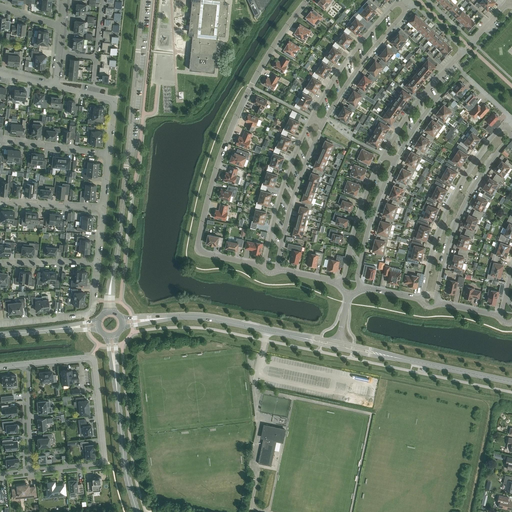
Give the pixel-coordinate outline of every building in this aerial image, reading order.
[(192,0),(189,32),(194,32),(194,35),(193,35),(189,69),(214,72),(218,37),(217,37),(217,35),(225,36),(228,4),(223,3),(223,1),(225,1),(224,0),(200,0),(200,1),(192,0)] [(319,0),(318,3),(324,9),(331,0),(319,0)] [(364,9),(372,16),(375,13),(374,13),(376,11),(374,10),(377,7),(370,0),(367,0),(366,2),(368,4),(364,9)] [(448,11),(455,3),(451,0),(450,0),(444,7),(447,9),(448,11)] [(491,6),(484,0),(482,0),(482,1),(480,0),(478,0),(474,5),(479,9),(483,5),(488,10),(490,7),(491,6)] [(452,15),(459,7),(455,3),(448,11),(450,12),(452,15)] [(106,7),(105,15),(109,15),(109,18),(120,19),(121,13),(114,13),(114,8),(106,7)] [(456,18),(463,11),(459,7),(452,15),(454,17),(455,16),(456,18)] [(322,17),(312,9),(309,14),(308,13),(308,14),(306,17),(307,18),(305,20),(313,27),(322,17)] [(363,16),(368,20),(369,18),(370,19),(372,16),(364,9),(360,13),(359,12),(357,15),(361,19),(363,16)] [(460,22),(467,14),(463,11),(456,18),(458,19),(458,20),(460,22)] [(413,25),(420,18),(417,15),(417,16),(415,14),(413,16),(412,15),(413,14),(412,14),(409,18),(411,19),(409,21),(413,25)] [(464,25),(471,18),(467,14),(460,22),(462,24),(463,24),(464,25)] [(361,19),(357,15),(355,17),(356,18),(352,23),(360,30),(363,27),(362,27),(364,25),(360,21),(361,19)] [(0,29),(4,30),(4,29),(9,29),(10,22),(5,22),(5,18),(0,17),(0,29)] [(420,18),(413,25),(417,29),(423,22),(422,20),(420,18)] [(471,18),(464,25),(468,29),(470,27),(471,28),(471,29),(472,29),(475,25),(474,25),(473,24),(475,22),(471,18)] [(104,26),(108,27),(107,30),(119,31),(120,25),(114,24),(114,20),(115,20),(105,19),(104,26)] [(423,22),(417,29),(421,32),(428,25),(425,23),(423,22)] [(25,24),(18,23),(18,26),(12,26),(11,35),(17,35),(17,34),(24,35),(25,24)] [(352,30),(356,34),(358,32),(360,30),(352,23),(348,27),(347,26),(345,29),(350,33),(352,30)] [(295,33),(296,34),(294,37),(303,43),(311,31),(300,24),(297,30),(296,29),(297,30),(295,33)] [(428,25),(421,32),(425,36),(431,29),(430,28),(430,27),(428,25)] [(344,32),(340,37),(349,44),(351,41),(351,40),(352,38),(348,35),(350,33),(345,29),(343,31),(344,32)] [(431,29),(425,36),(429,40),(436,32),(433,30),(431,29)] [(103,38),(106,38),(106,41),(118,43),(118,37),(111,36),(112,31),(104,30),(103,38)] [(395,37),(403,45),(410,38),(405,34),(403,36),(398,32),(396,35),(395,35),(395,36),(396,36),(395,37)] [(436,32),(429,40),(433,43),(439,36),(438,35),(438,34),(436,32)] [(439,36),(433,43),(437,47),(444,40),(441,37),(441,38),(439,36)] [(47,40),(48,38),(37,37),(36,37),(35,43),(33,43),(33,46),(39,47),(39,44),(47,45),(47,43),(48,43),(48,40),(47,40)] [(340,45),(345,48),(346,46),(347,46),(349,44),(340,37),(337,41),(336,41),(334,43),(339,47),(340,45)] [(392,47),(397,52),(399,49),(403,45),(395,37),(394,38),(393,38),(392,38),(390,41),(394,45),(392,47)] [(444,40),(437,47),(441,51),(447,44),(446,42),(444,40)] [(300,48),(289,41),(286,46),(285,46),(286,46),(284,49),(285,50),(283,53),(293,59),(300,48)] [(102,49),(105,50),(105,53),(117,54),(117,48),(110,47),(110,43),(103,42),(102,49)] [(329,52),(338,58),(340,55),(341,53),(337,49),(339,47),(334,43),(332,46),(333,47),(329,52)] [(448,54),(451,51),(451,50),(451,51),(450,49),(451,48),(447,44),(441,51),(445,55),(447,52),(448,54)] [(383,51),(390,57),(394,53),(395,54),(397,52),(392,47),(391,49),(386,46),(386,45),(383,48),(383,49),(383,50),(384,50),(383,51)] [(10,65),(13,65),(14,55),(14,53),(8,52),(9,50),(6,49),(5,56),(8,56),(7,64),(7,65),(10,66),(10,65)] [(33,61),(45,62),(45,61),(46,61),(47,57),(46,57),(46,56),(38,55),(39,51),(31,50),(31,57),(34,57),(33,61)] [(19,56),(14,55),(13,65),(15,65),(15,66),(18,66),(18,65),(19,57),(22,58),(23,51),(20,51),(19,56)] [(390,57),(383,51),(382,52),(381,52),(380,52),(378,55),(383,59),(381,61),(386,65),(388,63),(392,58),(390,57)] [(330,59),(334,63),(336,61),(338,58),(329,52),(326,56),(325,55),(323,58),(328,62),(330,59)] [(104,64),(110,65),(115,66),(116,60),(109,59),(109,54),(101,54),(101,61),(104,61),(104,64)] [(433,60),(429,56),(422,63),(424,64),(432,71),(436,66),(431,62),(433,60)] [(274,65),(273,67),(274,67),(274,68),(276,69),(282,73),(287,66),(286,66),(289,60),(284,57),(281,61),(282,61),(281,62),(277,60),(276,62),(275,62),(273,64),(274,65)] [(331,67),(326,64),(328,62),(323,58),(321,61),(322,62),(319,67),(328,73),(330,70),(330,69),(331,67)] [(374,59),(372,63),(372,64),(371,65),(379,71),(381,68),(382,70),(384,68),(386,65),(381,61),(379,63),(374,60),(374,59)] [(45,62),(33,61),(33,67),(40,68),(40,69),(44,69),(45,62)] [(104,64),(103,67),(100,67),(99,74),(103,75),(103,80),(109,81),(109,75),(110,65),(104,64)] [(420,68),(428,75),(432,71),(424,64),(420,68)] [(370,75),(375,79),(376,78),(378,75),(377,74),(379,71),(371,65),(371,66),(370,66),(369,66),(367,70),(372,73),(370,75)] [(320,74),(324,78),(326,75),(326,76),(328,73),(319,67),(316,71),(315,71),(313,74),(318,77),(320,74)] [(428,75),(420,68),(417,72),(425,79),(428,75)] [(425,79),(417,72),(413,76),(421,83),(425,79)] [(264,82),(263,84),(264,85),(267,86),(273,90),(277,83),(276,82),(279,77),(273,74),(271,77),(272,78),(271,79),(267,77),(266,79),(265,79),(263,81),(264,82)] [(321,82),(316,79),(318,77),(313,74),(311,77),(312,77),(309,82),(319,88),(320,85),(320,84),(321,82)] [(361,80),(368,85),(370,87),(375,79),(370,75),(368,78),(363,74),(361,77),(361,78),(361,79),(361,80)] [(421,83),(413,76),(409,81),(417,87),(421,83)] [(417,87),(409,81),(408,79),(402,86),(407,90),(409,88),(414,92),(415,90),(417,87)] [(366,88),(368,85),(361,80),(360,81),(359,81),(358,81),(356,84),(356,85),(356,84),(361,88),(360,90),(365,94),(366,92),(368,89),(366,88)] [(310,90),(315,93),(316,91),(317,91),(319,88),(309,82),(306,87),(305,86),(303,89),(308,92),(310,90)] [(461,83),(460,82),(453,90),(456,93),(453,96),(458,101),(463,94),(461,92),(465,87),(464,86),(465,85),(462,82),(461,83)] [(10,95),(9,101),(12,101),(12,102),(19,103),(19,99),(20,89),(18,89),(18,88),(15,88),(15,89),(14,95),(14,96),(10,95)] [(20,89),(19,99),(25,100),(24,105),(27,105),(28,99),(25,98),(26,90),(25,90),(26,89),(23,89),(23,90),(20,89)] [(312,98),(307,95),(308,92),(303,89),(302,92),(303,93),(300,98),(310,103),(311,100),(312,98)] [(360,90),(358,93),(353,89),(351,93),(350,93),(351,94),(350,95),(358,100),(360,101),(365,94),(360,90)] [(407,100),(411,95),(402,89),(399,94),(407,100)] [(472,93),(471,92),(464,100),(467,102),(467,103),(465,106),(469,110),(474,104),(472,102),(476,97),(475,96),(476,95),(476,94),(474,93),(473,93),(472,93)] [(35,93),(34,104),(41,104),(41,107),(46,108),(47,100),(44,100),(44,94),(35,93)] [(407,100),(399,94),(396,99),(404,105),(407,100)] [(350,95),(350,96),(349,96),(348,97),(346,100),(351,103),(350,106),(355,109),(358,104),(357,103),(358,100),(350,95)] [(258,97),(257,96),(256,98),(255,98),(253,101),(254,102),(253,103),(257,105),(256,107),(254,111),(260,113),(263,108),(264,108),(267,101),(261,98),(258,96),(258,97)] [(56,106),(56,110),(62,110),(63,104),(59,103),(60,100),(59,100),(59,98),(50,97),(50,101),(51,101),(50,105),(56,106)] [(299,109),(301,106),(306,108),(307,106),(308,107),(310,103),(300,98),(297,103),(296,102),(295,104),(294,106),(299,109)] [(404,105),(396,99),(392,103),(401,109),(404,105)] [(66,106),(66,110),(71,111),(71,114),(77,115),(78,108),(74,108),(75,101),(68,100),(67,106),(66,106)] [(401,109),(392,103),(389,108),(398,114),(401,109)] [(488,108),(489,108),(488,107),(486,105),(485,105),(484,104),(481,108),(480,107),(478,105),(470,114),(474,118),(478,114),(481,117),(489,109),(488,108)] [(341,111),(349,116),(352,111),(354,112),(355,109),(350,106),(348,108),(343,105),(341,108),(341,109),(341,110),(341,111)] [(439,109),(449,117),(455,110),(450,106),(448,108),(443,105),(442,107),(441,106),(439,109)] [(398,114),(389,108),(386,112),(395,118),(398,114)] [(449,117),(439,109),(437,112),(436,114),(439,117),(437,120),(438,121),(439,121),(444,124),(445,125),(446,123),(445,122),(449,117)] [(287,123),(297,128),(299,124),(298,124),(299,122),(297,121),(299,118),(296,116),(297,113),(292,110),(291,112),(289,117),(290,118),(287,123)] [(340,122),(346,125),(351,117),(349,116),(341,111),(340,112),(339,112),(337,116),(342,119),(340,122)] [(383,117),(391,123),(395,118),(386,112),(383,117)] [(89,119),(88,119),(87,123),(95,124),(95,120),(102,121),(103,119),(104,116),(103,116),(103,114),(92,113),(90,113),(89,119)] [(494,114),(493,113),(486,121),(490,124),(485,129),(491,134),(498,126),(494,122),(498,118),(497,117),(498,116),(498,115),(496,113),(495,114),(494,114)] [(250,114),(248,114),(248,116),(246,116),(245,118),(246,119),(245,121),(249,123),(249,124),(248,124),(246,128),(252,131),(255,125),(256,125),(259,118),(252,115),(250,114)] [(9,118),(8,125),(11,125),(11,126),(10,133),(10,134),(13,134),(13,133),(16,134),(17,124),(17,121),(17,117),(12,117),(12,118),(9,118)] [(375,126),(377,127),(386,132),(389,127),(384,124),(385,121),(380,118),(375,126)] [(17,124),(16,134),(18,134),(18,135),(21,135),(21,134),(22,126),(25,126),(26,120),(23,120),(22,124),(17,124)] [(439,121),(438,121),(437,123),(432,120),(430,122),(428,124),(438,132),(444,124),(439,121)] [(289,130),(294,133),(295,131),(297,128),(287,123),(285,128),(284,128),(282,131),(287,134),(289,130)] [(34,136),(37,137),(38,136),(40,136),(41,124),(33,124),(33,125),(31,125),(31,129),(32,129),(32,135),(34,135),(34,136)] [(430,133),(428,136),(433,139),(438,132),(428,124),(426,127),(426,128),(425,130),(430,133)] [(63,131),(62,140),(65,141),(65,142),(68,142),(68,141),(69,141),(69,138),(74,139),(75,133),(74,133),(75,126),(70,125),(69,131),(63,131)] [(88,131),(88,137),(101,138),(101,137),(102,137),(102,133),(101,133),(101,132),(94,131),(94,127),(87,126),(86,131),(88,131)] [(470,134),(468,137),(476,144),(477,142),(478,142),(481,139),(475,134),(478,131),(472,126),(468,132),(470,134)] [(386,132),(377,127),(374,132),(383,137),(386,132)] [(46,138),(55,139),(56,135),(59,135),(60,129),(53,128),(53,131),(46,130),(46,138)] [(252,134),(245,131),(242,137),(239,136),(238,137),(237,137),(236,141),(237,142),(236,143),(247,148),(250,140),(249,140),(252,134)] [(291,139),(286,137),(287,134),(282,131),(280,135),(281,135),(279,141),(289,145),(291,142),(290,142),(291,139)] [(383,137),(374,132),(371,136),(380,141),(383,137)] [(419,137),(417,140),(428,147),(433,139),(428,136),(426,138),(421,135),(420,137),(419,137)] [(380,141),(371,136),(369,141),(367,140),(365,143),(371,146),(372,144),(378,146),(379,145),(380,141)] [(101,138),(88,137),(87,143),(96,144),(96,145),(99,145),(100,145),(101,138)] [(467,145),(473,150),(475,146),(474,145),(476,144),(468,137),(465,140),(463,139),(459,143),(465,148),(467,145)] [(323,145),(331,149),(333,144),(335,145),(336,142),(330,139),(329,142),(325,140),(323,145)] [(418,152),(423,155),(428,147),(417,140),(415,143),(416,143),(414,146),(420,149),(418,152)] [(281,148),(286,151),(287,148),(288,148),(289,145),(279,141),(277,146),(276,146),(274,149),(280,152),(281,148)] [(455,154),(464,160),(465,158),(466,159),(469,155),(463,151),(464,149),(458,144),(455,149),(457,151),(455,154)] [(320,151),(321,151),(329,154),(331,149),(323,145),(322,147),(321,147),(320,151)] [(3,155),(2,162),(9,163),(13,163),(13,160),(14,150),(8,149),(7,154),(7,155),(3,155)] [(249,153),(238,149),(236,153),(235,152),(234,155),(232,154),(232,155),(230,155),(230,158),(230,159),(230,161),(231,161),(231,162),(234,164),(235,163),(243,166),(246,157),(247,158),(249,153)] [(284,157),(278,155),(280,152),(274,149),(271,159),(272,159),(282,163),(283,159),(284,157)] [(364,149),(364,150),(362,149),(356,161),(366,166),(368,167),(371,160),(372,160),(371,160),(373,154),(364,150),(364,149)] [(14,150),(13,160),(16,161),(16,164),(22,164),(22,157),(20,157),(20,151),(14,150)] [(321,151),(320,153),(319,152),(318,156),(326,160),(329,154),(321,151)] [(409,153),(408,156),(419,163),(423,155),(418,152),(416,154),(411,151),(410,154),(409,153)] [(33,166),(33,163),(37,164),(38,153),(31,153),(31,159),(28,158),(27,166),(33,166)] [(45,168),(46,160),(43,160),(44,154),(38,153),(37,164),(40,164),(40,167),(45,168)] [(463,162),(464,160),(455,154),(453,158),(450,156),(447,161),(453,165),(455,163),(461,167),(464,163),(463,162)] [(60,167),(61,157),(58,157),(58,156),(55,155),(55,156),(53,156),(52,166),(60,167)] [(61,157),(60,167),(69,168),(70,158),(68,158),(68,157),(65,156),(65,157),(61,157)] [(326,160),(318,156),(316,159),(317,159),(316,161),(324,165),(326,160)] [(410,165),(409,168),(414,171),(419,163),(408,156),(406,159),(406,160),(405,162),(410,165)] [(274,166),(279,168),(280,166),(281,166),(282,163),(272,159),(270,164),(268,164),(267,168),(273,170),(274,166)] [(498,166),(506,172),(510,167),(511,168),(511,167),(511,163),(507,159),(508,160),(505,163),(501,160),(499,162),(500,163),(498,166)] [(316,171),(323,174),(327,166),(324,165),(316,161),(316,162),(315,161),(313,165),(314,165),(314,167),(318,168),(316,171)] [(87,164),(87,169),(97,170),(98,167),(99,167),(99,163),(85,162),(84,164),(87,164)] [(446,169),(444,172),(453,178),(454,176),(455,176),(457,172),(451,169),(453,166),(446,162),(443,167),(446,169)] [(357,164),(356,165),(354,165),(349,177),(361,182),(364,175),(364,176),(365,175),(364,175),(366,169),(356,165),(357,164)] [(226,172),(223,180),(234,183),(238,184),(240,177),(236,176),(237,176),(235,175),(237,169),(230,166),(228,173),(226,172)] [(495,177),(502,181),(505,178),(503,176),(506,172),(498,166),(496,168),(495,167),(493,170),(498,173),(495,177)] [(277,175),(272,173),(273,170),(267,168),(266,172),(267,172),(265,178),(276,181),(277,177),(276,177),(277,175)] [(410,179),(414,171),(409,168),(407,171),(402,168),(401,170),(400,170),(399,173),(410,179)] [(97,170),(87,169),(86,173),(84,172),(83,178),(90,179),(91,176),(97,176),(97,170)] [(309,178),(318,181),(320,176),(322,176),(323,174),(316,171),(315,174),(311,173),(309,178)] [(452,180),(453,178),(444,172),(442,176),(439,175),(438,177),(437,176),(435,179),(443,183),(444,181),(451,184),(453,180),(452,180)] [(401,185),(406,187),(410,179),(399,173),(397,176),(398,177),(397,179),(402,182),(401,185)] [(500,185),(502,181),(495,177),(493,180),(488,177),(487,180),(488,180),(486,183),(495,188),(498,184),(500,185)] [(268,185),(273,187),(274,184),(276,181),(265,178),(263,183),(262,183),(261,186),(267,188),(268,185)] [(307,183),(307,184),(308,184),(316,186),(318,181),(309,178),(309,180),(308,180),(307,183)] [(349,181),(348,181),(343,193),(355,198),(357,191),(358,191),(357,191),(359,185),(350,181),(350,180),(349,181)] [(1,181),(0,191),(0,194),(6,195),(7,188),(10,189),(11,182),(8,181),(8,182),(1,181)] [(85,185),(85,191),(95,192),(96,185),(90,185),(90,182),(84,181),(84,184),(85,185)] [(434,191),(443,196),(444,194),(445,194),(447,190),(441,187),(442,184),(436,181),(433,186),(436,188),(434,191)] [(16,182),(11,182),(11,187),(13,187),(12,194),(19,195),(20,186),(15,185),(16,182)] [(32,196),(33,192),(34,191),(36,191),(37,182),(31,182),(31,184),(25,184),(24,195),(32,196)] [(484,194),(491,198),(493,195),(491,193),(495,188),(486,183),(484,186),(483,185),(482,188),(486,191),(484,194)] [(57,185),(56,197),(64,198),(65,194),(65,193),(68,193),(69,184),(63,184),(62,186),(57,185)] [(308,184),(307,184),(307,185),(306,185),(305,189),(314,192),(316,186),(308,184)] [(403,196),(406,187),(401,185),(399,187),(394,185),(393,188),(392,187),(391,191),(403,196)] [(220,192),(218,194),(219,196),(224,198),(224,200),(229,201),(231,195),(235,196),(237,189),(228,186),(228,187),(229,187),(228,190),(221,189),(220,192)] [(271,193),(266,192),(267,188),(261,186),(260,190),(261,191),(259,196),(270,199),(271,196),(270,196),(271,193)] [(40,196),(50,197),(51,193),(54,193),(54,187),(51,187),(51,190),(41,189),(40,196)] [(314,192),(305,189),(304,192),(304,194),(312,197),(314,192)] [(393,202),(399,204),(403,196),(391,191),(390,194),(389,196),(395,199),(393,202)] [(442,198),(443,196),(434,191),(432,195),(429,194),(427,199),(434,202),(435,199),(441,203),(443,198),(442,198)] [(302,200),(306,201),(305,204),(311,206),(312,203),(310,203),(312,197),(304,194),(302,200)] [(489,202),(491,198),(484,194),(482,198),(477,195),(476,198),(477,199),(475,201),(484,206),(487,201),(489,202)] [(262,203),(268,205),(268,203),(269,203),(270,199),(259,196),(258,202),(257,201),(255,205),(261,207),(262,203)] [(341,196),(339,201),(342,202),(340,206),(350,210),(352,210),(353,207),(352,206),(353,203),(346,201),(347,198),(341,196)] [(424,210),(425,211),(435,215),(436,213),(437,213),(439,209),(432,206),(433,203),(426,200),(424,206),(425,206),(424,210)] [(476,209),(474,212),(482,216),(484,212),(482,211),(484,206),(475,201),(474,204),(473,203),(471,206),(476,209)] [(394,212),(396,213),(399,204),(393,202),(392,205),(387,203),(386,205),(385,205),(384,208),(394,212)] [(214,216),(214,218),(225,220),(227,212),(226,212),(228,205),(220,204),(219,210),(216,210),(215,211),(214,211),(213,216),(214,216)] [(311,209),(311,206),(305,204),(304,207),(300,206),(299,212),(307,214),(309,208),(311,209)] [(266,212),(260,210),(261,207),(255,205),(254,209),(256,210),(254,215),(265,218),(266,214),(265,214),(266,212)] [(386,219),(387,219),(393,221),(396,213),(394,212),(384,208),(383,212),(382,214),(387,216),(386,219)] [(14,212),(8,211),(6,223),(12,223),(12,225),(16,226),(17,220),(13,219),(14,216),(15,216),(15,212),(14,212)] [(434,217),(435,215),(425,211),(424,215),(421,214),(419,219),(426,222),(427,219),(434,221),(435,217),(434,217)] [(30,224),(32,212),(28,212),(25,212),(25,218),(22,218),(21,225),(27,226),(27,223),(30,224)] [(32,212),(30,224),(34,224),(34,226),(39,227),(40,220),(37,220),(38,213),(36,213),(36,212),(32,212)] [(335,212),(334,218),(337,219),(335,223),(346,226),(347,226),(348,223),(347,222),(348,219),(340,217),(341,214),(335,212)] [(466,220),(476,224),(478,219),(480,220),(482,216),(474,212),(473,216),(468,214),(466,217),(468,217),(466,220)] [(48,225),(54,225),(56,213),(52,213),(49,213),(49,220),(46,219),(45,226),(48,227),(48,225)] [(60,214),(56,213),(54,225),(58,226),(57,230),(63,230),(64,221),(61,221),(62,215),(60,214)] [(256,230),(258,222),(263,224),(264,221),(265,218),(254,215),(253,221),(252,221),(250,228),(256,230)] [(378,226),(390,230),(393,221),(387,219),(386,222),(380,221),(380,223),(379,223),(378,226)] [(418,231),(428,234),(429,232),(430,232),(431,228),(424,226),(425,223),(417,220),(416,223),(417,224),(417,226),(419,227),(418,231)] [(466,232),(474,235),(475,231),(473,230),(476,224),(466,220),(465,223),(464,223),(463,226),(468,228),(466,232)] [(92,223),(81,221),(80,225),(77,225),(76,230),(84,231),(85,228),(91,229),(91,227),(92,227),(92,223)] [(382,237),(388,239),(390,230),(378,226),(377,230),(378,230),(377,232),(383,234),(382,237)] [(304,236),(302,236),(303,230),(294,228),(293,234),(297,235),(296,238),(303,239),(304,236)] [(331,229),(329,235),(332,236),(331,240),(342,242),(343,242),(344,239),(343,239),(343,236),(336,234),(337,231),(331,229)] [(511,237),(511,236),(511,231),(506,229),(504,234),(501,232),(499,237),(505,240),(507,236),(511,238),(511,237)] [(427,236),(428,234),(418,231),(417,235),(414,234),(412,240),(419,242),(420,239),(427,241),(428,236),(427,236)] [(465,236),(460,234),(459,237),(460,237),(459,240),(468,243),(470,238),(472,239),(474,235),(466,232),(465,236)] [(206,243),(210,244),(209,244),(213,245),(217,245),(221,246),(223,238),(219,237),(208,234),(206,243)] [(90,243),(90,240),(83,240),(84,237),(77,236),(76,242),(78,242),(78,245),(89,247),(90,247),(90,243)] [(374,241),(373,245),(386,248),(388,239),(382,237),(381,240),(375,239),(375,241),(374,241)] [(495,247),(508,252),(509,247),(508,246),(508,245),(504,243),(505,240),(499,237),(497,242),(496,243),(495,246),(495,247)] [(239,239),(236,239),(236,242),(227,240),(225,248),(226,248),(226,249),(229,249),(237,250),(238,246),(242,247),(243,239),(239,238),(239,239)] [(457,243),(456,246),(461,247),(460,251),(468,254),(469,250),(466,249),(468,243),(459,240),(458,243),(457,243)] [(263,243),(254,242),(254,243),(247,241),(245,248),(251,250),(251,249),(253,250),(252,253),(254,254),(253,255),(258,256),(258,255),(260,255),(263,243)] [(413,247),(412,251),(422,254),(423,252),(424,252),(425,247),(420,246),(420,243),(412,241),(410,246),(413,247)] [(10,245),(4,244),(3,255),(10,256),(10,255),(11,252),(10,251),(10,248),(14,249),(15,243),(11,242),(10,245)] [(22,246),(21,254),(33,255),(34,249),(38,250),(39,244),(34,243),(34,247),(28,247),(29,245),(23,244),(23,246),(22,246)] [(45,254),(56,255),(56,250),(59,251),(62,251),(63,245),(59,245),(59,248),(56,248),(46,247),(46,249),(45,249),(44,253),(45,253),(45,254)] [(299,256),(300,256),(301,251),(302,246),(294,245),(293,250),(292,249),(291,257),(290,257),(289,259),(290,260),(290,261),(291,262),(297,263),(298,263),(299,256)] [(384,257),(386,248),(373,245),(372,248),(373,248),(372,251),(378,252),(377,255),(384,257)] [(506,256),(508,252),(495,247),(493,252),(494,252),(492,257),(498,259),(499,255),(504,257),(504,256),(506,256)] [(407,255),(406,261),(417,263),(418,260),(422,261),(423,256),(422,256),(422,254),(412,251),(411,255),(410,255),(409,255),(407,255)] [(458,255),(453,254),(452,257),(454,257),(453,260),(463,263),(464,257),(466,258),(468,254),(460,251),(458,255)] [(315,254),(309,253),(307,265),(312,266),(312,267),(316,267),(317,264),(320,265),(323,253),(316,252),(315,254)] [(325,259),(323,266),(327,267),(327,270),(327,271),(331,271),(332,270),(337,271),(338,267),(339,264),(343,265),(345,256),(337,255),(336,260),(329,259),(329,260),(325,259)] [(493,263),(492,268),(502,271),(503,266),(501,266),(502,264),(497,263),(498,259),(492,257),(490,262),(493,263)] [(455,267),(454,271),(453,271),(462,273),(463,269),(461,268),(463,263),(453,260),(452,263),(451,263),(450,266),(455,267)] [(365,264),(363,271),(366,272),(365,277),(373,279),(375,269),(376,267),(371,266),(365,264)] [(386,266),(384,275),(388,275),(389,275),(389,277),(388,282),(387,283),(391,284),(395,285),(398,285),(398,284),(400,273),(401,269),(392,267),(389,267),(389,266),(386,266)] [(502,271),(492,268),(489,268),(488,273),(487,278),(493,280),(494,275),(499,277),(499,275),(501,275),(502,271)] [(42,282),(48,282),(50,272),(48,272),(48,271),(45,270),(45,271),(43,271),(42,278),(39,278),(38,284),(42,285),(42,282)] [(25,272),(19,272),(19,278),(15,278),(14,284),(21,285),(21,282),(24,283),(25,272)] [(31,273),(25,272),(24,283),(28,283),(27,285),(34,286),(35,280),(31,279),(31,273)] [(56,272),(50,272),(48,282),(48,283),(54,284),(54,287),(59,288),(60,280),(55,280),(56,277),(57,277),(57,273),(56,273),(56,272)] [(1,273),(0,283),(6,284),(6,285),(9,286),(10,280),(7,279),(7,273),(1,273)] [(410,276),(405,275),(404,283),(408,284),(408,286),(417,288),(418,282),(422,283),(424,274),(417,273),(417,276),(410,274),(410,276)] [(86,279),(86,278),(76,277),(76,276),(74,276),(74,280),(71,280),(70,286),(78,287),(78,284),(85,284),(86,283),(87,283),(87,279),(86,279)] [(451,293),(455,294),(457,285),(461,285),(463,277),(459,276),(457,281),(448,279),(447,284),(448,284),(446,292),(447,292),(447,294),(450,294),(451,293)] [(504,285),(500,284),(499,291),(489,289),(488,296),(488,297),(487,297),(487,299),(487,300),(487,303),(489,303),(489,304),(490,305),(492,305),(493,305),(493,304),(495,305),(497,296),(498,297),(499,291),(503,292),(504,285)] [(472,297),(479,298),(480,291),(474,290),(474,288),(466,287),(465,292),(464,291),(464,294),(465,295),(464,298),(472,300),(472,297)] [(74,295),(73,298),(84,299),(84,298),(85,298),(85,294),(84,294),(85,293),(77,292),(78,289),(71,288),(71,294),(74,295)] [(42,300),(42,297),(36,298),(35,293),(28,294),(29,301),(31,300),(32,304),(35,304),(36,311),(38,311),(38,312),(41,311),(41,310),(43,310),(42,300)] [(83,306),(84,299),(73,298),(71,298),(70,304),(79,305),(79,306),(83,307),(83,306)] [(15,303),(16,313),(23,312),(22,306),(25,306),(24,299),(19,299),(19,302),(15,303)] [(48,299),(42,300),(43,310),(49,310),(49,309),(50,309),(50,305),(49,305),(48,299)] [(9,314),(16,313),(15,303),(10,303),(10,300),(5,301),(5,308),(8,308),(9,314)] [(67,370),(61,371),(62,384),(73,382),(72,382),(78,382),(77,372),(72,372),(72,369),(67,370)] [(45,383),(45,382),(46,382),(46,381),(52,380),(52,382),(56,382),(56,375),(52,375),(51,372),(40,373),(41,381),(42,381),(42,382),(43,383),(44,383),(45,383)] [(3,385),(5,385),(5,387),(12,387),(12,384),(16,384),(16,383),(16,376),(16,375),(15,375),(11,376),(10,376),(8,376),(7,376),(3,377),(2,377),(3,385)] [(89,409),(88,409),(88,406),(89,405),(88,402),(88,400),(84,401),(83,397),(75,398),(76,402),(79,402),(80,415),(89,414),(89,412),(89,409)] [(49,401),(45,402),(45,401),(37,402),(38,413),(47,412),(46,411),(49,411),(49,408),(50,407),(49,401)] [(2,410),(5,410),(5,416),(8,415),(8,417),(14,416),(14,415),(17,414),(16,406),(8,407),(8,405),(1,405),(2,410)] [(53,423),(52,417),(37,419),(38,423),(37,423),(38,426),(38,430),(46,430),(46,423),(53,423)] [(85,419),(79,420),(79,427),(83,426),(84,435),(92,434),(91,425),(86,426),(85,419)] [(17,425),(17,424),(9,425),(8,421),(2,422),(3,429),(6,428),(7,432),(17,431),(17,429),(18,428),(18,425),(17,425)] [(282,442),(285,429),(264,425),(262,437),(263,438),(258,463),(271,466),(276,440),(282,442)] [(43,438),(37,439),(38,447),(42,446),(42,447),(46,447),(46,446),(50,446),(49,438),(51,437),(51,434),(43,435),(43,438)] [(17,441),(13,441),(12,438),(2,439),(2,446),(5,446),(5,451),(18,449),(17,441)] [(80,446),(82,446),(82,448),(85,448),(86,453),(84,453),(84,459),(94,458),(94,453),(94,449),(93,449),(93,445),(88,445),(88,442),(80,442),(80,446)] [(49,456),(49,452),(49,451),(41,452),(41,454),(38,455),(38,457),(37,458),(37,460),(38,460),(39,463),(45,462),(45,464),(51,463),(51,459),(47,459),(46,456),(49,456)] [(6,456),(6,459),(7,467),(18,466),(18,462),(18,458),(13,459),(13,455),(6,456)] [(511,477),(505,475),(503,483),(507,484),(505,491),(509,492),(510,492),(511,492),(511,480),(510,481),(511,477)] [(102,486),(101,477),(96,478),(94,479),(94,478),(92,478),(92,481),(90,482),(90,484),(87,484),(88,492),(92,492),(92,491),(100,490),(100,487),(102,486)] [(74,481),(74,480),(69,480),(70,492),(74,491),(75,494),(83,493),(83,486),(77,487),(76,481),(74,481)] [(65,495),(64,484),(58,484),(59,486),(54,486),(54,482),(48,482),(48,487),(47,487),(47,491),(46,491),(47,497),(53,496),(53,495),(58,494),(58,496),(65,495)] [(17,486),(17,489),(12,489),(13,498),(36,496),(35,487),(28,488),(28,484),(17,486)] [(511,502),(508,501),(509,497),(499,495),(498,502),(500,502),(499,507),(510,509),(511,502)]
